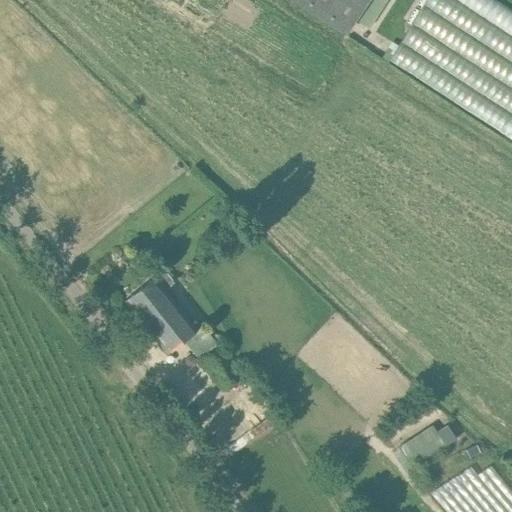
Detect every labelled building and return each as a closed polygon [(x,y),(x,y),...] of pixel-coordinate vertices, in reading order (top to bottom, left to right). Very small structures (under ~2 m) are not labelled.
[(290,0),(345,35),(367,0),(290,0)] [(511,11),(492,0),(424,0),(386,63),(511,138),(511,11)] [(197,329),(165,289),(174,282),(164,270),(124,303),(167,354),(197,329)] [(219,350),(202,364),(222,389),(239,376),(219,350)] [(437,432),(432,425),(399,447),(412,467),(445,445),(456,438),(447,426),(437,432)] [(470,457),(481,452),(477,445),(467,450),(470,457)]
